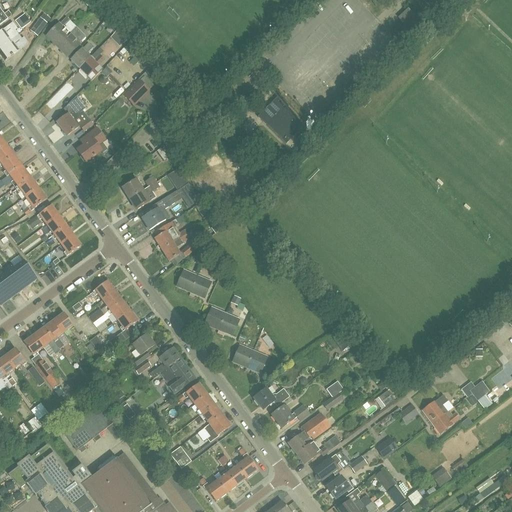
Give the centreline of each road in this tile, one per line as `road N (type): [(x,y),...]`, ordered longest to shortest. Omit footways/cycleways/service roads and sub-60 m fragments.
road 1 (residential): [(80,198),(157,124),(225,114),(337,0)]
road 2 (residential): [(285,474),(114,245)]
road 3 (residential): [(0,330),(114,245)]
road 4 (residential): [(80,198),(0,88)]
